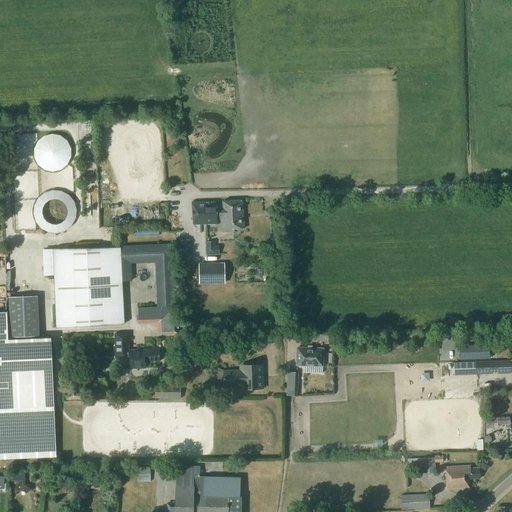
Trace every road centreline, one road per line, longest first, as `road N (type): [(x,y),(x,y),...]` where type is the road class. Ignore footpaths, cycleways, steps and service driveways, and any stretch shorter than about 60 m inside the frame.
road 1 (unclassified): [(171,197),(511,186)]
road 2 (unclassified): [(177,345),(511,332)]
